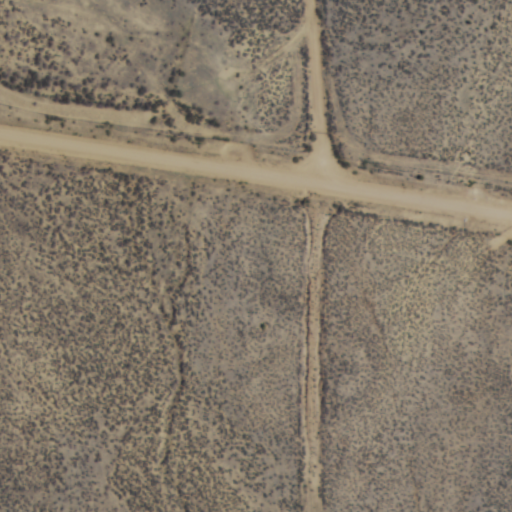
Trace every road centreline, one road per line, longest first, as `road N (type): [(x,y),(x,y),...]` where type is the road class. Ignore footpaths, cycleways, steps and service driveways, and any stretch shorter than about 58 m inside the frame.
road 1 (residential): [(511,214),(0,129)]
road 2 (residential): [(317,0),(332,184)]
